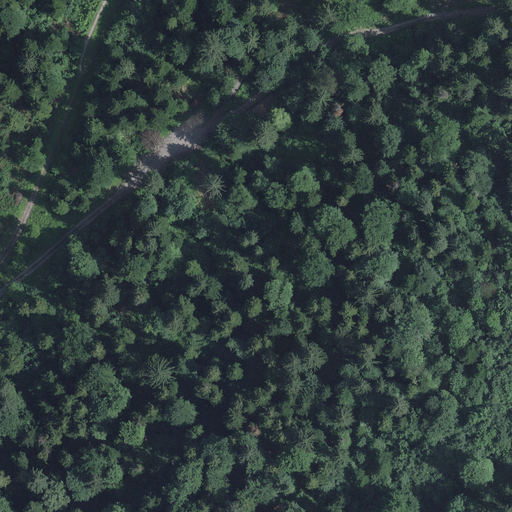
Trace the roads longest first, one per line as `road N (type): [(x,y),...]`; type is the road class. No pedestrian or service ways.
road 1 (track): [(0,295),(191,128),(325,45),(511,0)]
road 2 (track): [(0,253),(26,214),(78,88)]
